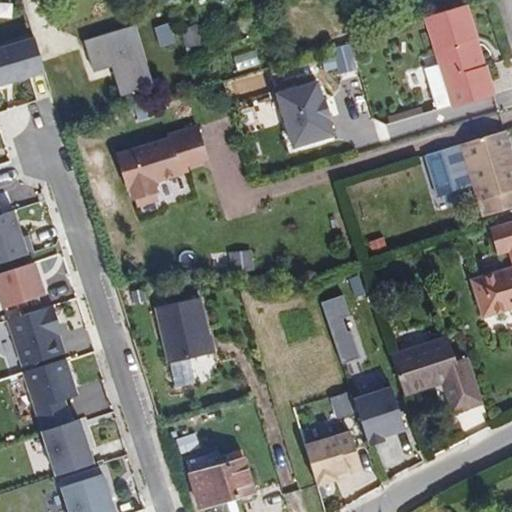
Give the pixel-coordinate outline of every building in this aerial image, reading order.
[(467,40),(458,9),(420,21),(433,64),(442,94),(446,109),(484,96),(476,67),(470,69),(461,42),(467,40)] [(112,65),(121,95),(155,85),(137,24),(84,39),(93,71),(112,65)] [(36,36),(0,47),(0,83),(47,69),(36,36)] [(476,67),(467,40),(461,42),(470,69),(476,67)] [(255,47),(233,55),(238,70),(260,62),(255,47)] [(442,94),(433,64),(416,71),(426,99),(442,94)] [(318,79),(277,90),(291,146),(333,135),(318,79)] [(275,96),(260,100),(268,125),(282,121),(275,96)] [(162,133),(111,153),(122,189),(125,188),(128,198),(130,197),(133,204),(150,199),(147,192),(150,191),(146,181),(175,172),(172,163),(200,154),(192,127),(163,137),(162,133)] [(511,152),(505,130),(462,142),(475,185),(484,216),(511,206),(511,152)] [(475,185),(462,142),(423,155),(438,198),(475,185)] [(0,213),(0,263),(30,255),(16,208),(4,212),(0,213)] [(511,222),(481,232),(491,259),(502,256),(511,253),(511,222)] [(384,237),(368,241),(372,255),(388,250),(384,237)] [(250,250),(228,251),(229,272),(251,271),(250,250)] [(511,253),(502,256),(508,273),(511,271),(511,253)] [(0,290),(6,311),(48,299),(37,261),(0,271),(0,290)] [(511,271),(508,273),(464,286),(475,322),(510,312),(511,318),(511,271)] [(359,272),(349,275),(352,287),(363,284),(359,272)] [(347,293),(324,299),(339,362),(362,357),(347,293)] [(201,295),(156,307),(171,364),(216,352),(201,295)] [(8,319),(24,369),(66,355),(51,306),(8,319)] [(447,331),(392,351),(404,395),(441,384),(460,378),(456,358),(447,331)] [(482,403),(469,355),(456,358),(460,378),(441,384),(449,412),(482,403)] [(66,359),(23,372),(35,410),(64,401),(78,397),(66,359)] [(394,385),(354,396),(367,444),(407,433),(394,385)] [(348,395),(333,400),(338,418),(353,414),(348,395)] [(71,418),(64,401),(35,410),(40,427),(42,429),(71,418)] [(42,429),(56,474),(97,461),(82,414),(42,429)] [(337,433),(348,472),(363,469),(352,429),(337,433)] [(337,432),(305,441),(317,484),(349,476),(348,472),(337,432)] [(197,434),(176,439),(180,452),(200,446),(197,434)] [(259,455),(196,477),(207,511),(211,511),(273,490),(259,455)] [(72,511),(116,511),(103,469),(63,481),(72,511)]
